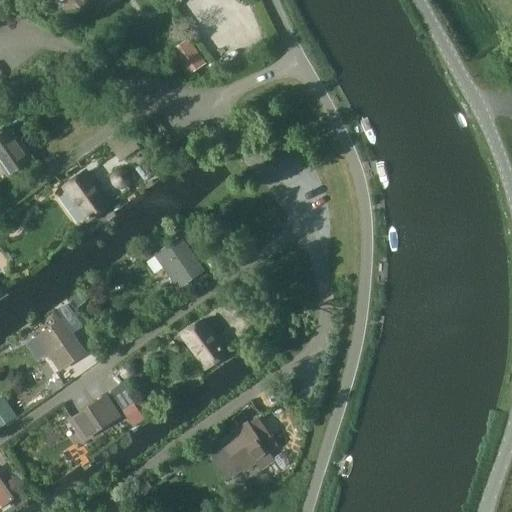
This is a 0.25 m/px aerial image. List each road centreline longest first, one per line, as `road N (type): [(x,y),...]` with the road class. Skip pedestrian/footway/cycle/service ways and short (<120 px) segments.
road 1 (unclassified): [(310,511),(347,386),(365,286),(364,196),(330,108),(296,58)]
road 2 (residential): [(84,511),(310,355),(322,328),(303,231)]
road 3 (residential): [(0,442),(303,231)]
road 4 (unclassified): [(511,183),(491,119),(419,0)]
road 5 (residential): [(0,205),(153,94)]
road 6 (residential): [(0,50),(28,31),(153,94)]
road 7 (residential): [(303,231),(230,92)]
